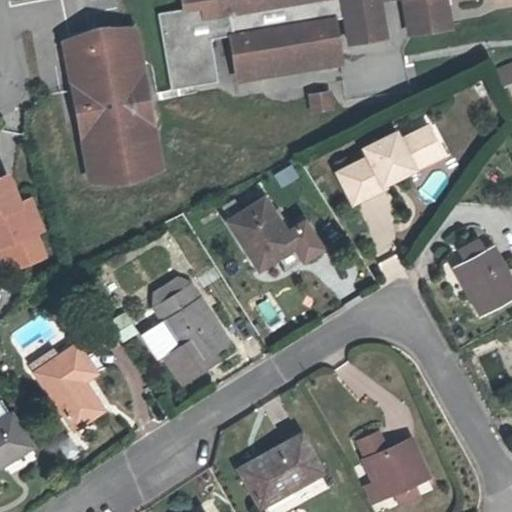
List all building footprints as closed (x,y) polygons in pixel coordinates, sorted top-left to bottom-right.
[(348,18),(344,0),(183,0),(187,15),(161,20),(174,93),(218,86),(210,37),(229,34),(237,80),(343,62),(336,20),(344,19),(348,18)] [(386,36),(379,0),(344,0),(348,18),(344,19),(348,43),(386,36)] [(449,27),(443,0),(404,0),(410,33),(449,27)] [(152,119),(149,103),(144,104),(142,92),(147,91),(144,75),(138,76),(130,31),(68,43),(77,88),(72,89),(75,105),(80,104),(83,116),(77,117),(80,133),(86,132),(94,177),(156,165),(147,120),(152,119)] [(507,84),(511,82),(511,65),(502,70),(507,84)] [(332,107),(330,92),(310,96),(312,111),(332,107)] [(441,154),(427,126),(419,130),(433,158),(441,154)] [(395,177),(433,158),(419,130),(399,141),(394,132),(363,148),(368,156),(337,172),(353,202),(384,186),(383,183),(380,178),(392,172),(395,177)] [(289,164),(272,174),(280,187),(297,177),(289,164)] [(383,183),(395,177),(392,172),(380,178),(383,183)] [(0,246),(35,232),(23,202),(19,204),(7,174),(0,177),(0,246)] [(294,245),(264,197),(243,211),(235,199),(222,207),(230,219),(228,221),(258,268),(294,245)] [(42,229),(30,199),(23,202),(35,232),(42,229)] [(204,228),(220,217),(215,211),(200,221),(204,228)] [(511,296),(511,282),(491,245),(483,249),(477,239),(459,250),(464,260),(453,266),(480,314),(511,296)] [(393,255),(378,262),(386,278),(401,270),(393,255)] [(230,343),(191,283),(185,287),(180,279),(154,295),(160,303),(153,307),(163,321),(179,346),(170,352),(165,356),(183,383),(202,371),(198,364),(215,352),(230,343)] [(266,298),(254,305),(268,327),(280,319),(266,298)] [(136,331),(126,316),(113,324),(123,340),(136,331)] [(179,346),(163,321),(154,326),(170,352),(179,346)] [(83,381),(96,372),(77,344),(36,372),(74,429),(103,409),(88,387),(84,390),(79,384),(83,381)] [(202,371),(219,359),(215,352),(198,364),(202,371)] [(88,387),(83,381),(79,384),(84,390),(88,387)] [(0,420),(10,414),(1,400),(0,400),(0,420)] [(0,465),(31,446),(10,414),(0,420),(0,465)] [(428,478),(411,440),(388,450),(379,430),(356,440),(375,483),(382,497),(383,499),(396,493),(413,485),(428,478)] [(322,471),(301,433),(239,468),(260,506),(322,471)] [(382,497),(375,483),(365,488),(371,501),(382,497)] [(400,504),(418,496),(413,485),(396,493),(400,504)]
